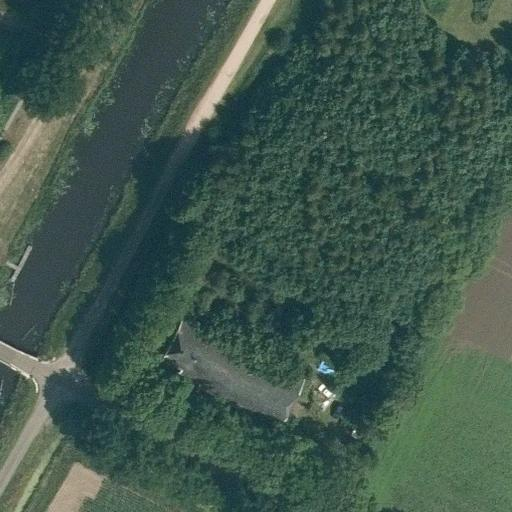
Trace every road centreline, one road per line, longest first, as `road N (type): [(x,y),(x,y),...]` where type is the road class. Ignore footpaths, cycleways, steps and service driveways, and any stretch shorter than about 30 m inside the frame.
road 1 (track): [(58,384),(269,0)]
road 2 (unclassified): [(303,511),(58,384)]
road 3 (track): [(110,0),(0,178)]
road 4 (unclassified): [(0,490),(58,384)]
